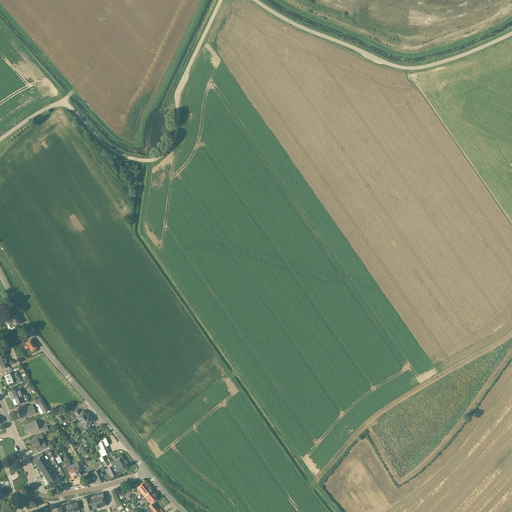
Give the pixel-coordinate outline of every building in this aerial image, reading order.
[(21,323),(16,315),(4,322),(7,326),(9,325),(11,329),(14,326),(15,327),(21,323)] [(37,347),(31,339),(26,343),(25,343),(23,340),(18,344),(20,347),(24,353),(27,351),(30,354),(33,352),(32,351),(37,347)] [(3,351),(2,351),(0,351),(0,362),(2,369),(10,366),(8,362),(7,363),(5,357),(7,356),(7,355),(7,354),(7,353),(6,352),(6,351),(5,351),(3,351)] [(14,380),(12,373),(4,376),(7,384),(8,384),(10,387),(21,383),(19,378),(14,380)] [(23,395),(20,389),(9,393),(10,396),(13,395),(17,405),(24,402),(24,403),(28,402),(28,400),(26,395),(25,394),(23,395)] [(49,412),(41,398),(35,400),(37,405),(38,404),(44,414),(47,412),(48,413),(49,412)] [(21,419),(36,413),(32,405),(24,408),(24,410),(18,412),(21,419)] [(79,426),(90,416),(88,414),(87,415),(83,411),(81,413),(77,409),(71,415),(74,419),(76,417),(80,421),(77,423),(79,426)] [(90,416),(79,426),(81,427),(83,425),(86,428),(84,429),(89,435),(94,430),(89,425),(94,421),(90,416)] [(31,433),(39,430),(35,420),(23,425),(26,432),(31,431),(31,433)] [(57,424),(48,428),(47,426),(40,429),(42,433),(49,431),(49,430),(58,427),(57,424)] [(39,444),(38,440),(43,438),(42,433),(33,437),(33,440),(30,441),(33,448),(38,447),(39,450),(46,447),(45,444),(44,442),(39,444)] [(70,444),(67,439),(60,443),(63,448),(70,444)] [(34,461),(38,466),(46,460),(43,455),(34,461)] [(112,466),(106,469),(109,477),(110,477),(117,474),(117,473),(125,469),(124,466),(122,462),(120,458),(111,462),(112,466)] [(41,471),(50,466),(46,460),(38,466),(41,471)] [(105,479),(108,477),(100,460),(85,467),(89,474),(92,473),(97,483),(105,479)] [(72,465),(77,477),(82,474),(77,462),(72,465)] [(77,477),(72,465),(67,467),(72,479),(77,477)] [(53,471),(50,466),(41,471),(45,477),(53,471)] [(48,482),(57,476),(53,471),(45,477),(48,482)] [(60,482),(57,476),(48,482),(51,488),(60,482)] [(144,497),(153,490),(145,481),(137,488),(144,497)] [(153,490),(144,497),(145,497),(141,499),(143,500),(143,501),(144,501),(145,501),(146,501),(147,500),(150,504),(146,508),(144,510),(145,511),(160,511),(153,503),(159,498),(153,490)] [(107,511),(103,493),(89,496),(82,498),(86,511),(97,508),(97,511),(107,511)] [(73,511),(79,511),(77,502),(71,504),(72,511),(73,511)]
